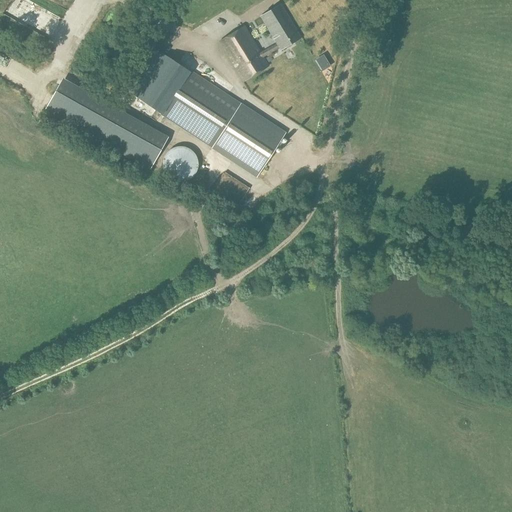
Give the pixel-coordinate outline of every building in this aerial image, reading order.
[(284,50),(303,39),(281,4),(262,16),(284,50)] [(244,81),(269,67),(244,27),(220,42),(244,81)] [(285,135),(155,51),(130,90),(258,177),(285,135)] [(169,138),(63,79),(45,111),(151,170),(169,138)] [(163,162),(163,164),(163,166),(163,167),(164,169),(164,170),(165,172),(165,173),(166,174),(167,176),(168,177),(169,178),(170,179),(172,180),(173,180),(174,181),(176,181),(177,182),(179,182),(180,182),(182,182),(183,182),(185,182),(186,181),(188,181),(189,180),(190,179),(192,178),(193,177),(194,176),(195,175),(196,174),(196,173),(197,171),(197,170),(198,169),(198,167),(198,166),(198,164),(198,163),(198,161),(197,160),(197,158),(196,157),(196,156),(195,154),(194,153),(193,152),(192,151),(191,150),(189,149),(188,149),(187,148),(186,148),(185,148),(183,147),(182,147),(180,147),(179,147),(177,148),(176,148),(174,148),(173,149),(171,150),(170,151),(169,152),(168,153),(167,154),(166,155),(165,157),(165,158),(164,159),(164,161),(163,162)] [(228,190),(228,196),(236,196),(236,190),(232,190),(232,181),(219,181),(219,189),(228,190)]
